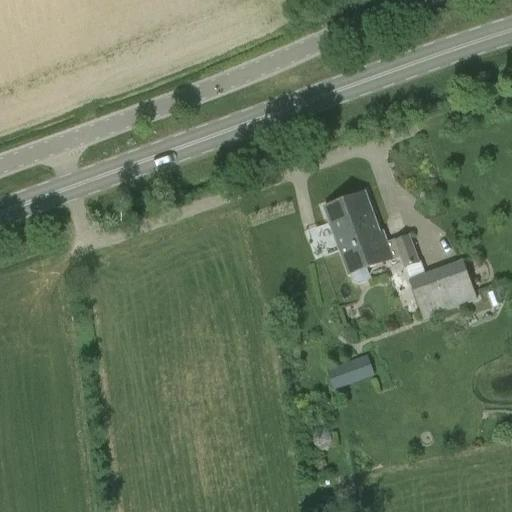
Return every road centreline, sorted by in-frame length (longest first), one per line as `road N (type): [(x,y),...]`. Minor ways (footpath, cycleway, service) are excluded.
road 1 (secondary): [(0,212),(511,34)]
road 2 (unclassified): [(0,165),(417,0)]
